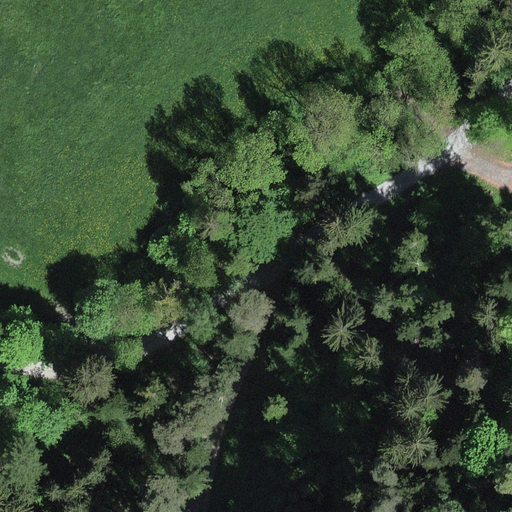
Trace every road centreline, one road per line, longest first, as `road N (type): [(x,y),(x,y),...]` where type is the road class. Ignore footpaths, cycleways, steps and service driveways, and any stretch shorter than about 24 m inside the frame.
road 1 (track): [(511,89),(457,142),(282,260),(213,438),(197,511)]
road 2 (track): [(282,260),(115,359),(0,363)]
